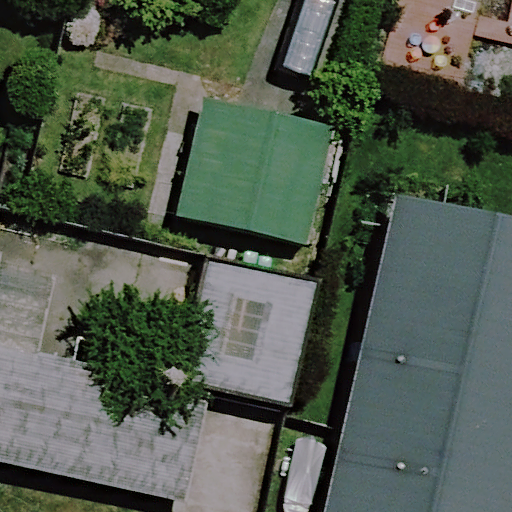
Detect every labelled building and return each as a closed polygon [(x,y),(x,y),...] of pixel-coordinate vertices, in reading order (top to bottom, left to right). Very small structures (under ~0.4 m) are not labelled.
[(188,91),(72,61),(34,208),(151,238),(188,91)] [(336,138),(211,108),(183,220),(309,251),(336,138)] [(511,511),(511,232),(398,208),(333,511),(511,511)] [(306,296),(195,270),(167,389),(277,415),(306,296)] [(0,360),(0,467),(177,505),(199,403),(0,360)]
